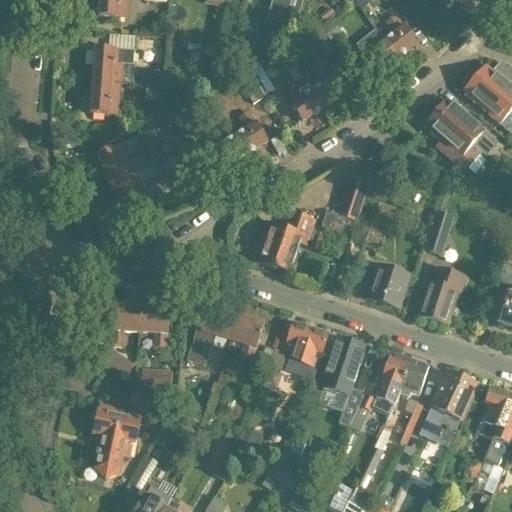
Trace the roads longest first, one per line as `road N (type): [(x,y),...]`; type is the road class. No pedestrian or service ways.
road 1 (residential): [(193,263),(227,208),(355,131),(511,5)]
road 2 (residential): [(511,369),(193,263)]
road 3 (residential): [(68,262),(27,183),(15,127),(26,0)]
road 4 (residential): [(22,511),(68,262)]
road 5 (residential): [(193,263),(68,262)]
